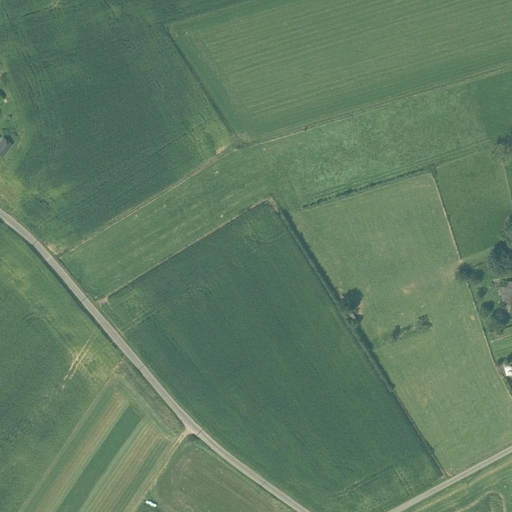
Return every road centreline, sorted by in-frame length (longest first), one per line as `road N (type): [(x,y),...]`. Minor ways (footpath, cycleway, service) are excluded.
road 1 (unclassified): [(305,511),(200,440),(33,243),(0,215)]
road 2 (unclassified): [(391,511),(511,451)]
